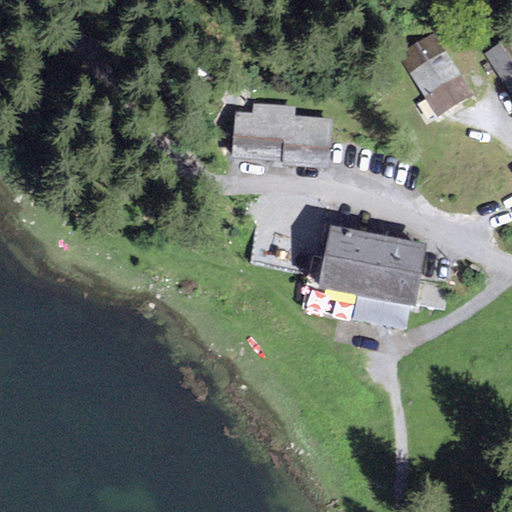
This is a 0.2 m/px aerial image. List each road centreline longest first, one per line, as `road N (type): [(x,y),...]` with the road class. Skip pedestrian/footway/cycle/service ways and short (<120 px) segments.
road 1 (unclassified): [(333,184),(226,173),(164,149),(115,97),(69,0)]
road 2 (tertiary): [(511,266),(333,184)]
